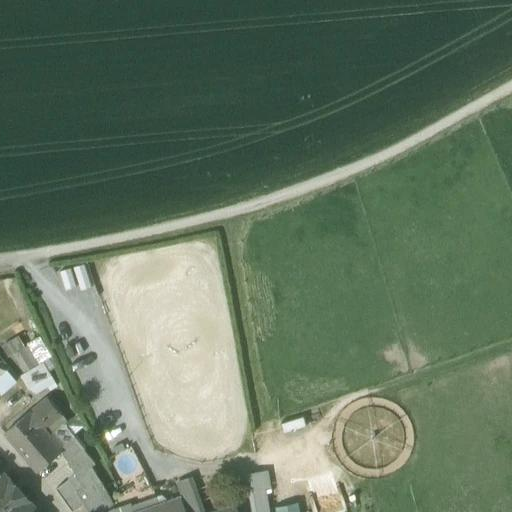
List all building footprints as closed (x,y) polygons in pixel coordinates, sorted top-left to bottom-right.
[(13,355),(25,348),(18,337),(1,347),(8,358),(13,355)] [(28,346),(39,365),(42,364),(48,360),(39,338),(27,344),(28,346)] [(13,355),(24,374),(39,365),(28,346),(25,348),(13,355)] [(21,376),(29,388),(49,376),(42,364),(39,365),(24,374),(21,376)] [(49,376),(29,388),(37,395),(54,385),(49,376)] [(5,434),(18,450),(27,442),(29,445),(36,439),(42,446),(51,438),(49,435),(45,431),(63,416),(48,398),(30,413),(5,434)] [(66,463),(74,476),(82,488),(75,493),(83,504),(104,491),(90,468),(94,465),(83,451),(84,450),(63,425),(49,435),(51,438),(64,453),(62,455),(66,463)] [(64,453),(51,438),(42,446),(36,439),(29,445),(27,442),(18,450),(39,474),(62,455),(64,453)] [(246,474),(252,511),(270,511),(263,470),(246,474)] [(0,489),(9,481),(0,471),(0,489)] [(70,511),(83,504),(75,493),(82,488),(74,476),(55,488),(70,511)] [(180,499),(184,511),(202,511),(191,478),(174,484),(180,499)] [(0,489),(0,511),(16,511),(28,502),(9,481),(0,489)] [(83,504),(87,511),(102,511),(114,505),(104,491),(83,504)] [(348,511),(371,511),(365,492),(344,499),(348,511)] [(184,511),(180,499),(143,511),(184,511)] [(36,511),(28,502),(16,511),(36,511)] [(220,511),(216,511),(235,511),(232,502),(218,507),(220,511)] [(296,511),(296,503),(273,505),(273,511),(296,511)]
